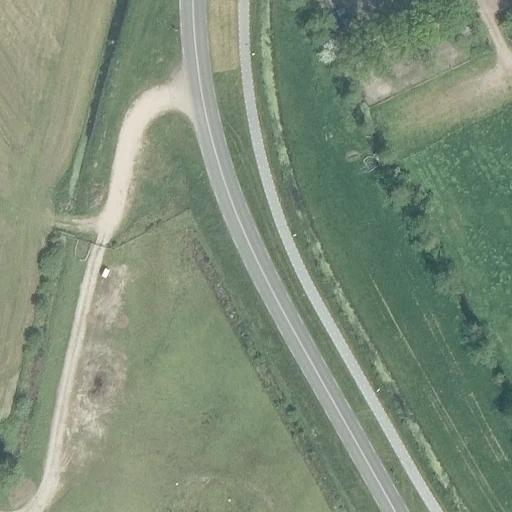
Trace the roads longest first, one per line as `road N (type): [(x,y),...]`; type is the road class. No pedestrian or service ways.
road 1 (unclassified): [(394,511),(279,307),(227,195),(199,86),(192,0)]
road 2 (track): [(199,86),(147,103),(132,125),(43,493),(29,511)]
